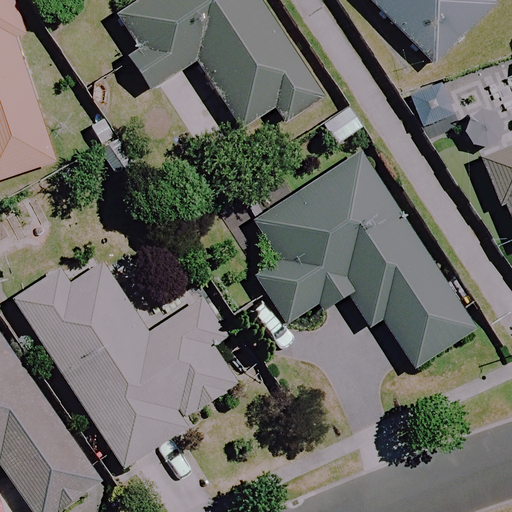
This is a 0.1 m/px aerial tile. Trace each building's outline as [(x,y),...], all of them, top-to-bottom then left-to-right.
[(22,36),(10,0),(0,0),(0,183),(55,167),(16,38),(22,36)] [(334,105),(260,0),(136,0),(115,16),(141,52),(128,61),(152,94),(194,65),(241,132),(272,110),(290,136),(334,105)] [(366,0),(432,69),(496,8),(488,0),(366,0)] [(511,148),(484,161),(511,227),(511,148)] [(475,337),(362,160),(257,227),(282,266),(257,282),(291,336),(350,298),(371,331),(383,324),(415,375),(475,337)] [(147,336),(105,273),(74,294),(61,274),(15,305),(126,473),(190,431),(185,423),(235,390),(208,349),(224,338),(200,301),(147,336)] [(65,511),(103,485),(0,341),(0,466),(32,511),(65,511)]
